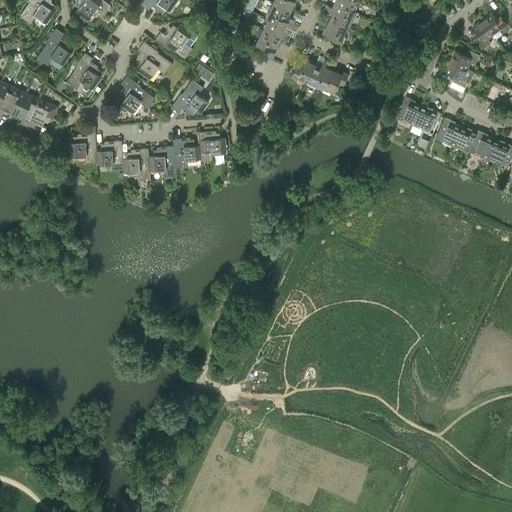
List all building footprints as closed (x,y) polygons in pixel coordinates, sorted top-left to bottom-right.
[(46,23),(55,11),(50,8),(53,3),(48,0),(29,0),(30,0),(19,15),(30,22),(35,15),(46,23)] [(102,14),(110,4),(104,0),(76,0),(74,4),(78,7),(75,12),(87,20),(95,9),(102,14)] [(143,0),(140,4),(148,9),(151,4),(162,12),(165,8),(170,11),(177,0),(143,0)] [(273,0),(272,2),(290,10),(294,0),(273,0)] [(351,10),(352,9),(355,0),(334,0),(332,7),(331,7),(341,12),(344,6),(351,10)] [(287,16),(290,10),(272,2),(265,18),(267,19),(267,18),(275,22),(278,16),(287,21),(293,24),(295,19),(287,16)] [(329,18),(346,26),(354,10),(352,9),(351,10),(344,6),(341,12),(331,7),(332,7),(326,4),(324,9),(332,12),(329,18)] [(482,19),(494,34),(499,30),(502,34),(511,27),(503,16),(498,20),(491,12),(482,19)] [(267,18),(267,19),(263,28),(280,36),(280,37),(288,40),(290,35),(282,32),(287,21),(278,16),(275,22),(267,18)] [(342,35),(346,26),(329,18),(322,34),(341,43),(344,36),(342,35)] [(494,34),(482,19),(472,26),(478,34),(474,38),(482,49),(491,43),(488,39),(494,34)] [(198,35),(192,31),(180,23),(177,27),(173,24),(165,35),(161,32),(161,31),(155,39),(169,49),(170,47),(184,58),(192,47),(190,46),(198,35)] [(63,65),(72,52),(67,49),(70,45),(59,37),(62,33),(63,33),(55,27),(46,41),(47,42),(37,57),(47,64),(52,57),(63,65)] [(276,45),(280,37),(280,36),(263,28),(256,44),(275,53),(278,46),(276,45)] [(140,56),(136,62),(140,65),(137,70),(149,79),(157,68),(164,73),(171,62),(157,52),(158,51),(144,41),(138,49),(139,49),(139,48),(142,50),(138,55),(140,56)] [(450,61),(468,69),(471,62),(475,64),(480,54),(467,49),(465,54),(455,50),(450,61)] [(92,89),(101,77),(96,74),(99,69),(89,61),(91,57),(92,58),(92,57),(85,52),(78,61),(75,66),(76,66),(66,81),(76,88),(81,81),(92,89)] [(307,81),(315,63),(299,56),(290,76),(296,79),(297,77),(307,81)] [(320,66),(315,63),(307,81),(322,88),(323,86),(326,78),(321,76),(325,66),(326,66),(328,61),(324,58),(320,66)] [(468,69),(450,61),(445,71),(455,76),(452,81),(465,87),(469,77),(465,75),(468,69)] [(199,62),(194,69),(198,73),(204,65),(199,62)] [(323,86),(333,91),(337,82),(343,85),(348,74),(342,71),(341,73),(326,66),(325,66),(321,76),(326,78),(323,86)] [(147,107),(154,97),(140,86),(141,85),(127,75),(121,83),(122,83),(126,86),(118,97),(123,100),(120,105),(132,113),(140,102),(147,107)] [(171,106),(179,112),(178,111),(181,107),(192,115),(195,110),(200,113),(209,101),(197,94),(203,86),(192,79),(182,93),(180,93),(171,106)] [(0,113),(1,114),(14,86),(1,81),(0,83),(0,113)] [(16,113),(26,92),(14,86),(1,114),(8,117),(10,111),(16,113)] [(26,125),(38,98),(26,92),(16,113),(22,116),(19,122),(26,125)] [(402,119),(412,124),(421,105),(411,100),(412,98),(406,96),(396,117),(402,120),(402,119)] [(38,98),(26,125),(32,128),(35,122),(41,125),(46,114),(52,117),(57,106),(51,103),(38,98)] [(431,110),(421,105),(412,124),(422,128),(422,129),(428,132),(438,110),(432,108),(431,110)] [(442,140),(452,145),(461,126),(451,121),(452,119),(446,116),(436,138),(442,141),(442,140)] [(471,131),(461,126),(452,145),(462,149),(462,150),(468,153),(469,151),(469,150),(478,131),(477,131),(472,129),(471,131)] [(475,152),(485,157),(494,138),(483,134),(484,132),(478,129),(477,131),(478,131),(469,150),(469,151),(474,153),(475,152)] [(85,162),(96,161),(95,149),(96,149),(94,131),(86,132),(86,133),(87,132),(87,134),(74,135),(74,141),(68,141),(70,156),(84,155),(85,162)] [(198,131),(199,144),(200,158),(200,161),(212,160),(212,153),(226,152),(225,137),(219,137),(219,132),(206,133),(206,131),(198,131)] [(186,159),(200,158),(199,144),(194,144),(193,138),(180,139),(180,138),(181,138),(181,137),(172,138),(173,141),(173,145),(175,167),(187,166),(186,159)] [(504,143),(494,138),(485,157),(495,161),(495,162),(501,165),(503,161),(505,162),(507,162),(509,163),(511,156),(511,146),(510,146),(511,143),(505,141),(504,143)] [(111,170),(123,169),(122,157),(121,139),(113,140),(114,140),(114,142),(100,143),(101,149),(96,149),(95,149),(96,161),(96,164),(111,163),(111,170)] [(176,175),(175,167),(173,145),(165,146),(166,146),(166,148),(153,149),(153,155),(148,155),(149,170),(150,170),(164,169),(164,176),(176,175)] [(150,177),(150,170),(149,170),(148,155),(148,147),(139,148),(140,148),(140,150),(127,151),(127,157),(122,157),(123,169),(123,172),(138,171),(138,178),(150,177)]
